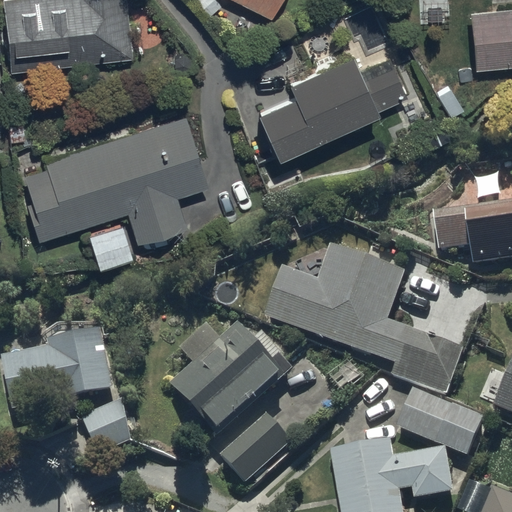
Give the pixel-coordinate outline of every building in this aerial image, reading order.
[(10,0),(3,1),(10,73),(133,60),(126,0),(10,0)] [(245,0),(269,12),(275,0),(245,0)] [(446,0),(418,0),(419,24),(447,23),(446,0)] [(511,11),(471,15),(476,71),(511,68),(511,11)] [(260,116),(279,162),(382,119),(379,113),(406,101),(392,69),(364,80),(355,60),(291,86),(297,100),(260,116)] [(451,90),(440,97),(453,118),(464,111),(451,90)] [(186,117),(45,164),(47,170),(24,177),(33,205),(28,206),(41,244),(127,215),(137,246),(189,229),(179,200),(210,190),(186,117)] [(511,197),(435,209),(440,247),(471,243),(473,261),(511,255),(511,197)] [(122,228),(89,239),(100,272),(133,260),(122,228)] [(281,265),(264,314),(394,360),(390,372),(446,392),(462,346),(387,319),(405,268),(331,242),(318,278),(281,265)] [(193,360),(170,381),(169,381),(214,431),(271,380),(274,383),(292,367),(260,331),(254,337),(238,320),(220,337),(206,321),(179,345),(193,360)] [(47,345),(1,353),(11,410),(56,403),(55,396),(111,386),(101,326),(45,336),(47,345)] [(511,357),(492,404),(511,412),(511,357)] [(485,417),(413,386),(397,425),(469,455),(485,417)] [(131,438),(122,396),(80,417),(96,454),(131,438)] [(267,412),(220,453),(244,481),(291,440),(267,412)] [(390,437),(330,446),(339,511),(403,511),(399,487),(413,485),(414,496),(452,490),(446,446),(393,454),(390,437)] [(511,511),(511,492),(492,484),(480,511),(511,511)]
